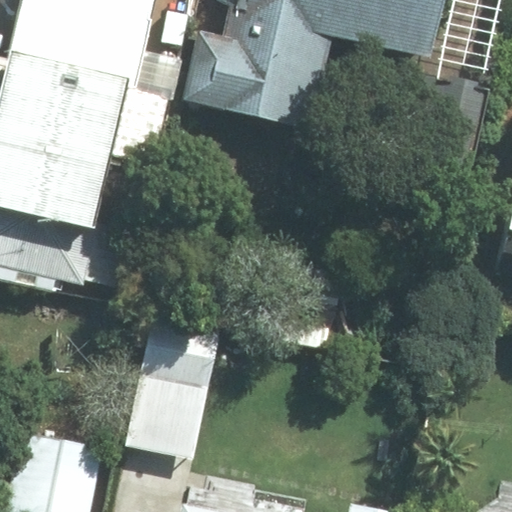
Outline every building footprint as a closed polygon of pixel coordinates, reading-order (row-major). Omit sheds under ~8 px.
[(10,0),(0,46),(0,295),(77,311),(123,85),(141,89),(158,0),(10,0)] [(243,0),(216,110),(306,132),(331,30),(431,55),(444,0),(243,0)] [(473,81),(411,72),(398,157),(460,167),(473,81)] [(511,199),(505,232),(498,260),(511,263),(511,199)] [(232,335),(147,325),(132,441),(218,452),(232,335)] [(83,511),(94,452),(16,439),(3,511),(83,511)]
